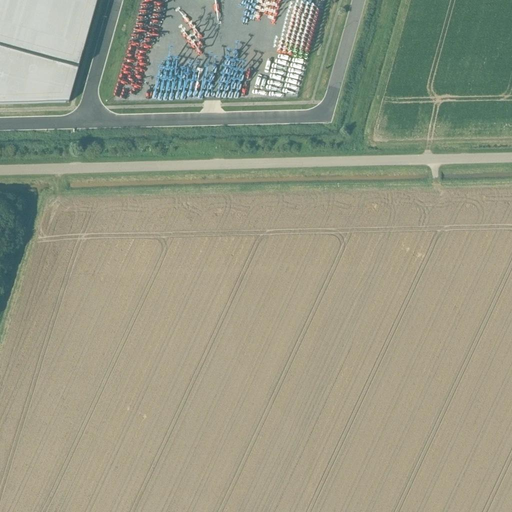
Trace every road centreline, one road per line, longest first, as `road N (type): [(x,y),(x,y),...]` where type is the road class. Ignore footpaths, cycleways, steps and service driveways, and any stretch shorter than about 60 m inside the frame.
road 1 (unclassified): [(0,172),(511,159)]
road 2 (unclassified): [(82,122),(325,117)]
road 3 (residential): [(116,0),(82,122)]
road 4 (unclassified): [(358,0),(325,117)]
